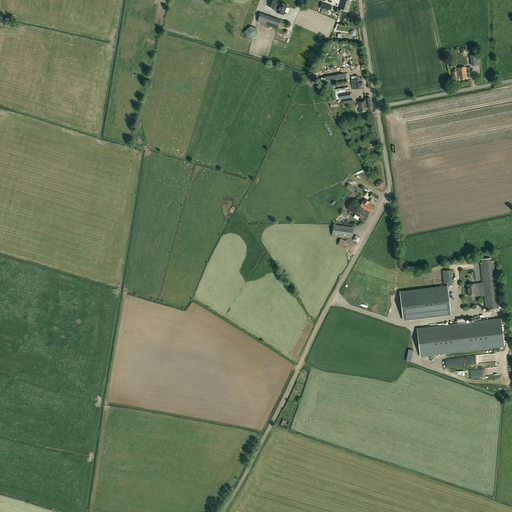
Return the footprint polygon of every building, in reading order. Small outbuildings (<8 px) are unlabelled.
[(257,11),(259,4),(251,2),(251,0),(243,0),(240,13),(252,16),(254,11),(257,11)] [(342,0),(340,8),(347,11),(350,2),(344,0),(342,0)] [(279,2),(276,11),(276,12),(284,15),(287,5),(279,2)] [(286,27),(288,22),(281,20),(280,20),(261,13),(257,22),(277,29),(279,25),(286,27)] [(346,15),(345,20),(342,20),(341,22),(355,24),(355,22),(352,21),(353,17),(346,15)] [(258,25),(248,26),(249,36),(259,35),(258,25)] [(469,55),(471,66),(478,65),(476,54),(469,55)] [(456,71),(452,72),(453,78),(459,77),(460,80),(466,78),(465,71),(465,67),(457,68),(458,71),(457,71),(456,71)] [(362,82),(357,83),(356,79),(351,80),(352,90),(363,88),(362,82)] [(334,83),(327,84),(329,100),(351,98),(349,87),(334,89),(334,83)] [(367,111),(366,102),(366,100),(357,102),(359,112),(367,111)] [(346,188),(353,192),(356,188),(349,183),(346,188)] [(369,197),(376,201),(379,197),(372,192),(369,197)] [(360,207),(358,209),(355,214),(365,221),(368,216),(367,215),(369,213),(371,214),(375,207),(372,205),(369,203),(370,202),(368,201),(367,202),(364,200),(359,207),(360,207)] [(353,228),(333,225),(332,235),(352,238),(353,228)] [(338,245),(345,248),(348,242),(340,239),(338,245)] [(491,262),(491,258),(481,259),(481,263),(480,263),(485,310),(499,309),(496,286),(500,286),(497,261),(491,262)] [(444,283),(452,282),(451,270),(442,271),(444,283)] [(476,295),(475,284),(466,285),(468,295),(476,295)] [(399,291),(403,320),(450,314),(447,286),(399,291)] [(457,324),(417,328),(417,332),(420,357),(422,357),(502,347),(503,347),(504,347),(501,318),(465,323),(465,319),(457,320),(457,324)]
